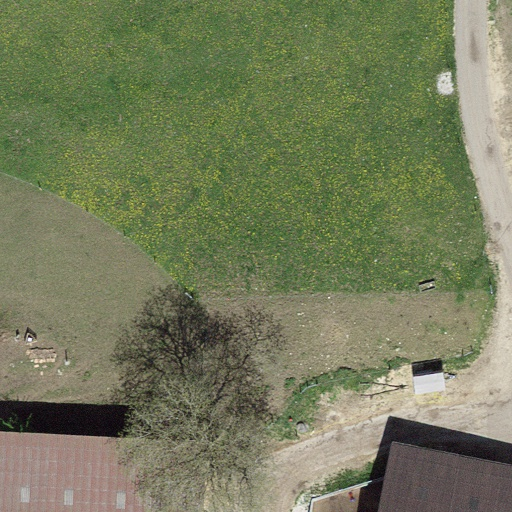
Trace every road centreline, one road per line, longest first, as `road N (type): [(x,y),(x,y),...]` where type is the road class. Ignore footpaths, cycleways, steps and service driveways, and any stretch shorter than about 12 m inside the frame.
road 1 (track): [(511,428),(416,425),(303,451),(270,483),(268,511)]
road 2 (track): [(469,0),(471,100),(488,196),(511,257)]
